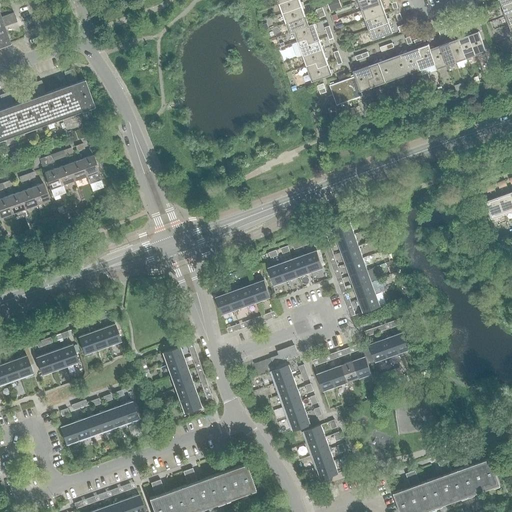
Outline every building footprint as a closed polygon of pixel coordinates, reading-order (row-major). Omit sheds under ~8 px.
[(289,0),(279,4),(282,14),(304,6),(303,2),(301,2),(299,0),(289,0)] [(329,10),(340,7),(338,0),(329,0),(326,1),(329,10)] [(362,11),(384,3),(382,0),(362,0),(358,1),(362,11)] [(503,15),(511,12),(511,1),(501,5),(503,11),(502,11),(503,15)] [(362,11),(365,20),(385,13),(383,7),(385,7),(384,3),(362,11)] [(282,14),(286,24),(306,16),(304,11),(305,10),(304,6),(282,14)] [(506,19),(508,24),(511,23),(511,12),(503,15),(505,20),(506,19)] [(0,46),(10,43),(4,27),(16,22),(13,13),(1,17),(0,15),(0,46)] [(365,20),(368,30),(390,22),(389,18),(387,19),(385,13),(365,20)] [(306,16),(286,24),(289,33),(294,32),(294,31),(311,25),(309,21),(308,22),(306,16)] [(392,26),(390,22),(368,30),(372,40),(392,33),(390,26),(392,26)] [(313,24),(311,25),(294,31),(294,32),(297,41),(307,37),(309,43),(319,40),(315,28),(317,28),(316,24),(314,25),(313,24)] [(471,32),(468,34),(475,56),(486,52),(478,32),(472,34),(471,32)] [(466,59),(475,56),(468,34),(464,35),(464,37),(459,39),(466,59)] [(303,56),(324,49),(323,45),(321,45),(319,40),(309,43),(307,37),(297,41),(303,56)] [(449,41),(457,62),(466,59),(459,39),(453,41),(452,39),(449,41)] [(439,46),(447,66),(457,62),(449,41),(445,42),(445,44),(439,46)] [(416,60),(420,70),(435,64),(429,47),(428,44),(427,43),(424,44),(424,46),(418,48),(422,58),(416,60)] [(435,64),(437,69),(447,66),(439,46),(434,48),(433,46),(429,47),(435,64)] [(402,52),(410,73),(420,70),(416,60),(422,58),(418,48),(407,52),(407,50),(402,52)] [(303,56),(306,66),(316,62),(318,68),(328,65),(324,53),(326,53),(324,49),(303,56)] [(391,68),(395,79),(410,73),(402,52),(398,53),(399,55),(393,57),(397,67),(391,68)] [(378,61),(386,82),(395,79),(391,68),(397,67),(393,57),(382,61),(382,59),(378,61)] [(374,63),(368,66),(372,75),(367,77),(371,87),(386,82),(378,61),(374,62),(374,63)] [(312,82),(321,78),(332,74),(333,73),(332,69),(330,70),(328,65),(318,68),(316,62),(306,66),(312,82)] [(360,91),(361,91),(371,87),(367,77),(372,75),(368,66),(357,70),(356,68),(353,69),(354,71),(353,71),(354,74),(360,91)] [(68,85),(63,86),(51,91),(61,118),(94,106),(84,79),(77,81),(73,69),(63,72),(68,85)] [(351,78),(341,81),(345,91),(349,89),(352,99),(362,96),(361,91),(360,91),(354,74),(350,76),(351,78)] [(29,130),(61,118),(51,91),(45,93),(41,80),(31,84),(36,96),(19,102),(29,130)] [(336,105),(352,99),(349,89),(345,91),(341,81),(334,84),(333,82),(329,83),(330,85),(329,86),(333,95),(336,105)] [(429,99),(445,94),(444,89),(427,94),(429,99)] [(0,109),(0,139),(29,130),(19,102),(13,104),(8,92),(0,94),(0,98),(3,108),(0,109)] [(336,105),(333,95),(327,97),(331,107),(336,105)] [(357,114),(355,107),(348,109),(351,116),(357,114)] [(70,147),(63,150),(65,156),(72,153),(70,147)] [(92,155),(79,159),(85,176),(98,171),(92,155)] [(106,166),(103,158),(98,160),(101,168),(106,166)] [(73,180),(85,176),(79,159),(67,163),(73,180)] [(67,163),(55,168),(61,184),(73,180),(67,163)] [(44,172),(49,188),(53,197),(64,193),(61,184),(55,168),(44,172)] [(42,183),(30,188),(36,204),(48,200),(42,183)] [(493,185),(485,188),(487,193),(495,190),(493,185)] [(30,188),(18,192),(24,209),(36,204),(30,188)] [(18,192),(6,196),(12,213),(24,209),(18,192)] [(503,215),(511,211),(511,201),(509,193),(497,198),(503,215)] [(0,216),(0,217),(12,213),(6,196),(0,198),(0,216)] [(503,215),(497,198),(485,202),(491,219),(503,215)] [(333,228),(337,241),(354,234),(350,222),(333,228)] [(337,241),(341,252),(358,246),(354,234),(337,241)] [(363,258),(358,246),(341,252),(346,264),(363,258)] [(304,255),(310,272),(322,268),(316,251),(304,255)] [(292,259),(298,276),(310,272),(304,255),(292,259)] [(346,264),(350,276),(367,270),(363,258),(346,264)] [(292,259),(280,264),(286,280),(298,276),(292,259)] [(274,285),(286,280),(280,264),(268,268),(274,285)] [(350,276),(354,288),(371,282),(367,270),(350,276)] [(263,280),(251,284),(257,302),(269,297),(263,280)] [(375,294),(371,282),(354,288),(358,300),(375,294)] [(245,306),(257,302),(251,284),(239,289),(245,306)] [(239,289),(227,293),(233,310),(245,306),(239,289)] [(221,314),(233,310),(227,293),(215,297),(221,314)] [(380,306),(375,294),(358,300),(363,312),(380,306)] [(102,328),(108,345),(120,340),(114,323),(102,328)] [(90,332),(96,349),(108,345),(102,328),(90,332)] [(83,354),(96,349),(90,332),(77,337),(83,354)] [(393,336),(399,353),(411,348),(405,332),(393,336)] [(381,340),(387,357),(399,353),(393,336),(381,340)] [(49,337),(42,339),(44,345),(51,342),(49,337)] [(44,345),(42,339),(35,342),(37,347),(44,345)] [(375,361),(387,357),(381,340),(369,345),(375,361)] [(71,344),(59,348),(65,365),(77,361),(71,344)] [(360,344),(352,346),(354,352),(362,349),(360,344)] [(161,352),(166,365),(182,359),(178,346),(161,352)] [(294,346),(289,348),(293,359),(298,358),(294,346)] [(375,362),(369,347),(363,350),(368,364),(375,362)] [(53,369),(65,365),(59,348),(47,353),(53,369)] [(277,351),(279,355),(283,367),(287,365),(286,362),(293,359),(289,348),(277,351)] [(336,352),(329,355),(331,360),(338,357),(336,352)] [(41,374),(53,369),(47,353),(35,357),(41,374)] [(26,355),(14,360),(20,376),(32,372),(26,355)] [(279,355),(271,358),(275,369),(283,367),(279,355)] [(365,357),(353,361),(359,378),(371,374),(365,357)] [(269,371),(271,371),(275,369),(271,358),(265,360),(269,371)] [(166,365),(170,376),(187,370),(182,359),(166,365)] [(8,381),(20,376),(14,360),(2,364),(8,381)] [(260,362),(264,373),(269,371),(265,360),(260,362)] [(347,382),(359,378),(353,361),(341,365),(347,382)] [(260,362),(254,364),(258,375),(264,373),(260,362)] [(276,383),(292,377),(288,365),(287,365),(283,367),(275,369),(271,371),(276,383)] [(341,365),(329,370),(335,387),(347,382),(341,365)] [(402,377),(398,367),(392,369),(395,379),(402,377)] [(191,382),(187,370),(170,376),(174,388),(191,382)] [(323,391),(335,387),(329,370),(317,374),(323,391)] [(276,383),(280,394),(297,389),(292,377),(276,383)] [(174,388),(179,400),(195,394),(191,382),(174,388)] [(114,392),(114,393),(116,398),(123,395),(121,389),(114,392)] [(280,394),(284,406),(301,400),(297,389),(280,394)] [(102,396),(102,397),(104,402),(111,400),(109,394),(102,396)] [(179,400),(183,412),(200,406),(195,394),(179,400)] [(284,406),(288,418),(305,412),(301,400),(284,406)] [(131,401),(119,405),(125,422),(137,418),(131,401)] [(119,405),(107,410),(113,427),(125,422),(119,405)] [(107,410),(95,414),(101,431),(113,427),(107,410)] [(309,425),(305,412),(288,418),(292,431),(309,425)] [(89,435),(101,431),(95,414),(83,418),(89,435)] [(89,435),(83,418),(71,422),(78,439),(89,435)] [(78,439),(71,422),(59,427),(65,444),(78,439)] [(304,431),(308,443),(325,437),(321,425),(304,431)] [(329,449),(325,437),(308,443),(312,455),(329,449)] [(500,484),(490,457),(484,459),(479,447),(470,450),(474,462),(463,466),(473,494),(500,484)] [(316,467),(333,461),(329,449),(312,455),(316,467)] [(219,472),(213,474),(222,502),(255,490),(245,463),(228,469),(224,456),(214,460),(219,472)] [(441,505),(473,494),(463,466),(452,470),(447,458),(438,461),(442,474),(431,478),(441,505)] [(333,461),(316,467),(321,479),(338,473),(333,461)] [(187,483),(180,486),(189,511),(193,511),(222,502),(213,474),(196,480),(192,468),(182,472),(187,483)] [(393,491),(400,511),(421,511),(441,505),(431,478),(420,482),(415,469),(405,473),(410,485),(393,491)] [(153,511),(189,511),(180,486),(164,491),(160,479),(150,483),(155,495),(148,498),(153,511)] [(117,488),(110,490),(112,496),(119,493),(117,488)] [(138,494),(126,498),(130,511),(140,511),(144,511),(138,494)] [(117,511),(130,511),(126,498),(114,502),(117,511)] [(74,503),(76,509),(83,506),(81,500),(74,503)] [(103,511),(117,511),(114,502),(102,507),(103,511)]
